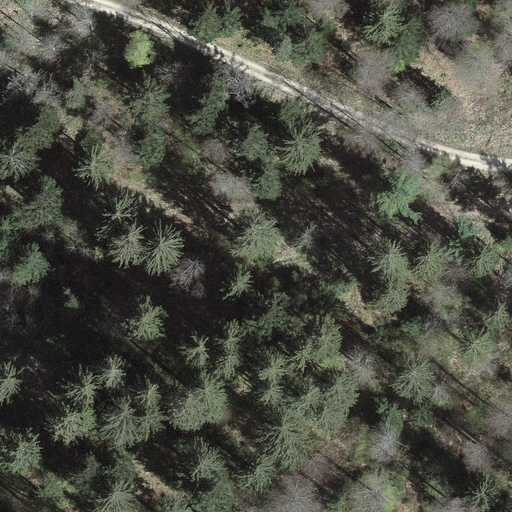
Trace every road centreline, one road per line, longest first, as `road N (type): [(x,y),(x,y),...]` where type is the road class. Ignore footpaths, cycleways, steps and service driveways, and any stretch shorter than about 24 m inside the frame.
road 1 (track): [(0,180),(398,211),(511,207)]
road 2 (track): [(92,0),(397,134),(511,166)]
